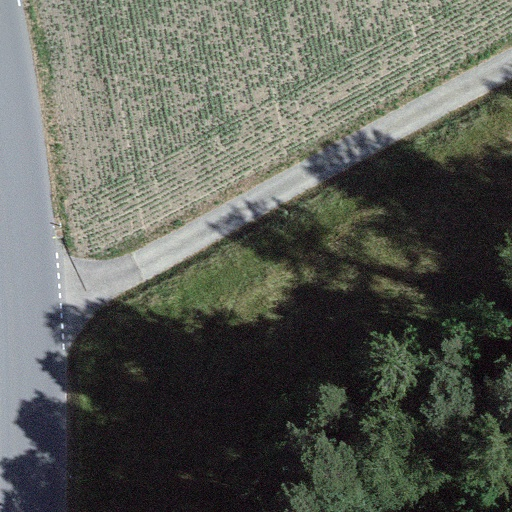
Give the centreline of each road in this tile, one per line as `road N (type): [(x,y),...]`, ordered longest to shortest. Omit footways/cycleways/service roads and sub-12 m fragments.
road 1 (track): [(29,298),(95,282),(511,72)]
road 2 (tertiary): [(0,53),(29,298),(29,511)]
